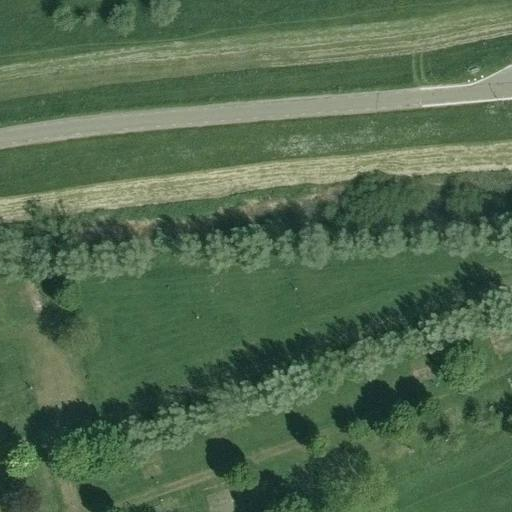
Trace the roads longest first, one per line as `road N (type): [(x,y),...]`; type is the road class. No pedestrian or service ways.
road 1 (track): [(65,434),(85,503),(108,511),(511,367)]
road 2 (tertiary): [(0,137),(511,88)]
road 3 (track): [(463,297),(31,444)]
road 4 (track): [(65,434),(38,339),(0,286)]
